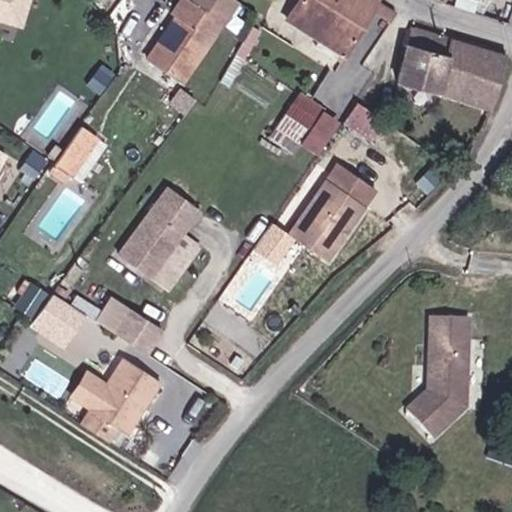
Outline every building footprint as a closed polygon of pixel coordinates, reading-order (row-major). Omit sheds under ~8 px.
[(0,0),(0,17),(19,24),(26,0),(0,0)] [(184,0),(179,0),(171,13),(176,16),(147,59),(182,82),(237,1),(236,0),(188,0),(187,2),(184,0)] [(298,0),(286,19),(327,45),(357,0),(298,0)] [(378,0),(357,0),(327,45),(338,51),(335,58),(342,62),(371,11),(390,23),(397,12),(378,0)] [(454,40),(412,28),(395,81),(439,92),(454,40)] [(454,40),(439,92),(490,110),(507,55),(454,40)] [(300,145),(308,150),(332,116),(299,94),(269,138),(294,154),(300,145)] [(363,97),(347,119),(373,138),(389,116),(363,97)] [(53,165),(70,177),(91,148),(73,136),(53,165)] [(0,178),(14,145),(0,138),(0,178)] [(291,232),(328,257),(376,187),(340,162),(291,232)] [(121,253),(152,277),(202,210),(170,186),(121,253)] [(33,312),(51,287),(36,276),(18,302),(33,312)] [(56,289),(37,326),(74,345),(92,307),(56,289)] [(130,308),(114,332),(146,353),(162,329),(130,308)] [(427,389),(406,411),(434,438),(465,405),(466,317),(428,315),(427,389)] [(125,435),(159,382),(122,359),(79,426),(105,443),(115,429),(125,435)]
